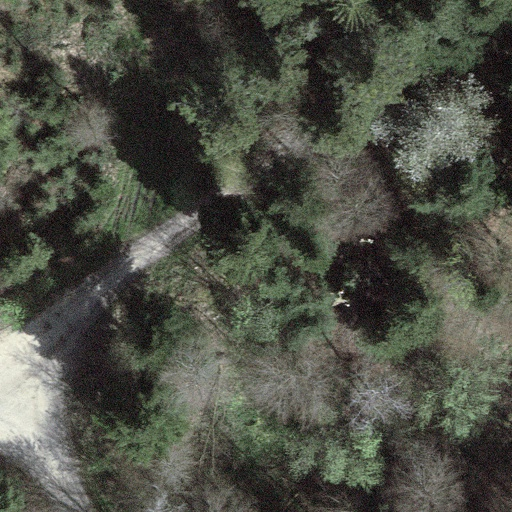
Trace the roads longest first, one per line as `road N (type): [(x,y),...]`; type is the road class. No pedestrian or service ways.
road 1 (track): [(511,11),(0,351)]
road 2 (track): [(12,343),(71,511)]
